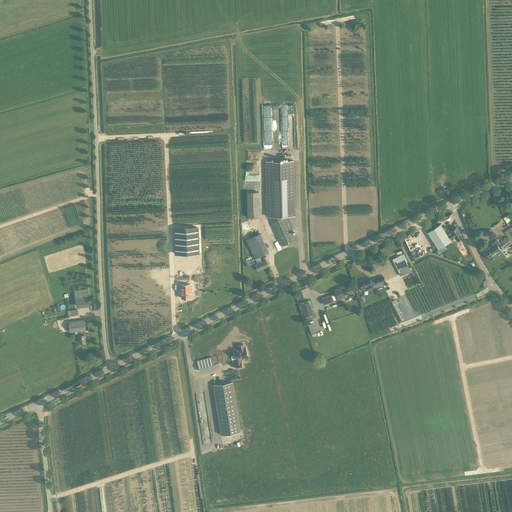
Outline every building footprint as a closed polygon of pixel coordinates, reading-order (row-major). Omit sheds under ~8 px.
[(293,161),(266,161),(267,216),(269,216),(285,216),(295,216),(293,161)] [(246,192),(247,217),(260,216),(259,192),(246,192)] [(285,216),(269,216),(272,222),(270,223),(281,246),(296,239),(285,216)] [(438,249),(447,243),(451,241),(440,224),(427,232),(438,249)] [(175,253),(198,253),(197,227),(174,228),(175,253)] [(456,227),(454,229),(453,227),(446,231),(448,234),(447,234),(449,236),(451,240),(455,237),(457,240),(462,237),(456,227)] [(246,240),(255,258),(257,263),(255,264),(258,270),(268,265),(265,260),(261,262),(259,256),(268,252),(260,233),(246,240)] [(511,241),(508,236),(500,242),(498,239),(492,243),(494,246),(486,251),(490,257),(492,255),(495,259),(499,255),(499,254),(502,251),(502,250),(503,249),(511,243),(511,242),(511,241)] [(405,259),(394,264),(399,273),(402,271),(401,269),(408,265),(405,259)] [(369,278),(358,281),(361,288),(361,290),(372,287),(372,288),(381,285),(380,283),(385,281),(383,275),(370,280),(369,278)] [(181,298),(190,297),(190,293),(191,293),(191,288),(189,288),(189,284),(179,284),(179,289),(181,289),(181,298)] [(338,289),(334,290),(335,293),(337,297),(337,299),(338,299),(344,297),(345,296),(344,296),(344,295),(356,291),(354,284),(344,288),(344,287),(341,288),(340,286),(338,287),(338,289)] [(76,307),(88,305),(86,289),(74,290),(76,307)] [(329,296),(322,298),(324,304),(331,301),(329,296)] [(309,302),(307,303),(307,304),(304,304),(303,304),(301,305),(302,307),(302,308),(305,317),(313,314),(310,305),(310,304),(309,303),(309,302)] [(84,320),(68,322),(70,332),(78,331),(79,335),(78,335),(79,342),(85,341),(84,334),(84,330),(86,330),(84,320)] [(313,323),(308,325),(311,333),(316,331),(313,323)] [(236,359),(237,362),(234,363),(235,368),(242,366),(241,361),(240,361),(239,358),(248,355),(245,347),(244,347),(243,344),(238,345),(238,348),(233,350),(235,359),(236,359)] [(214,367),(211,357),(197,361),(199,371),(214,367)] [(221,434),(240,431),(232,382),(213,384),(221,434)]
